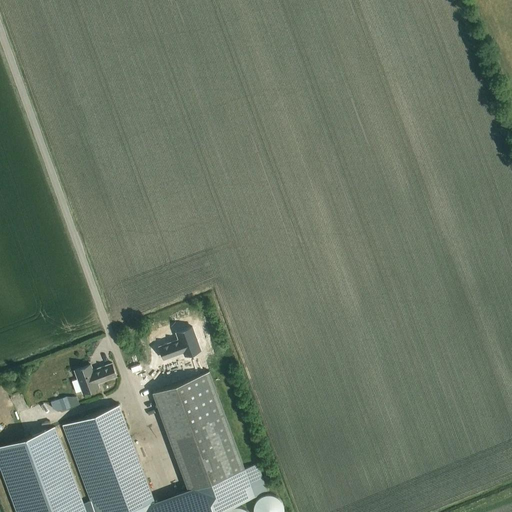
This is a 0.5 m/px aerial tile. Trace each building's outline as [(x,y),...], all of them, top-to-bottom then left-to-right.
[(184,350),(185,354),(201,349),(193,327),(177,332),(179,338),(160,345),(164,357),(184,350)] [(96,383),(116,376),(111,363),(92,370),(89,365),(74,370),(77,378),(71,380),(75,392),(81,390),(82,392),(98,387),(96,383)] [(152,391),(187,490),(244,469),(208,371),(152,391)] [(58,399),(50,402),(52,408),(58,411),(62,410),(69,407),(66,397),(58,399)] [(120,511),(153,500),(118,404),(62,424),(90,500),(94,511),(120,511)] [(85,511),(82,503),(54,427),(0,447),(0,468),(16,511),(85,511)] [(153,500),(120,511),(94,511),(90,500),(82,503),(85,511),(214,511),(215,511),(254,497),(244,469),(187,490),(154,502),(153,500)] [(254,505),(253,511),(283,511),(283,505),(279,498),(272,494),(264,494),(258,498),(254,505)]
